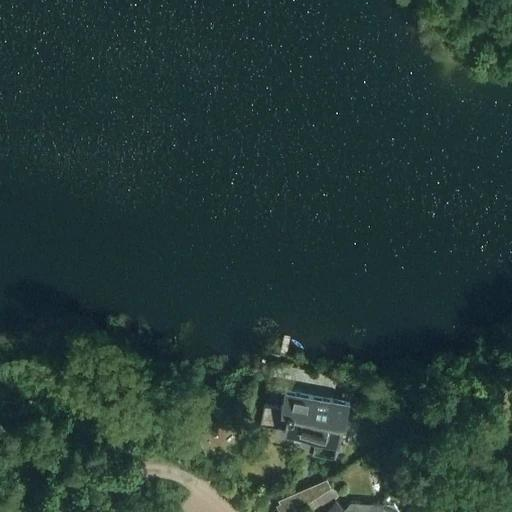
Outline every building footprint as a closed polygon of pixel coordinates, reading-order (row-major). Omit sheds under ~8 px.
[(282,409),(267,406),(262,430),(340,445),(344,425),(345,425),(352,393),(344,391),(342,401),(285,390),(282,409)] [(403,409),(406,419),(415,415),(411,406),(403,409)] [(280,499),(286,511),(291,511),(316,498),(319,496),(334,488),(335,488),(329,478),(280,499)] [(319,496),(316,498),(317,500),(322,506),(338,495),(334,488),(319,496)] [(384,511),(385,503),(374,502),(365,511),(355,501),(347,510),(338,501),(327,511),(384,511)] [(435,511),(432,507),(423,511),(402,511),(396,503),(385,503),(384,511),(435,511)]
